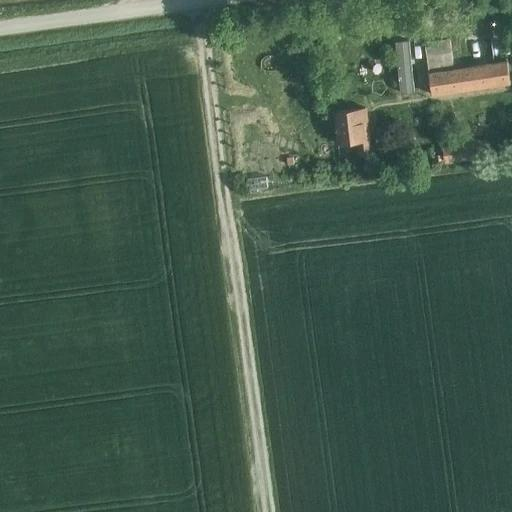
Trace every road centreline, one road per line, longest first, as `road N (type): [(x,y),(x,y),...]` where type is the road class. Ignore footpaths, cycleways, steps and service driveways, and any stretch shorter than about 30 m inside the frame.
road 1 (unknown): [(200,3),(266,511)]
road 2 (unclassified): [(0,30),(223,0)]
